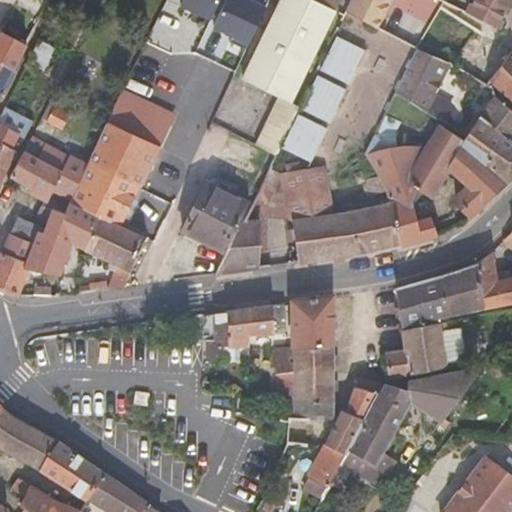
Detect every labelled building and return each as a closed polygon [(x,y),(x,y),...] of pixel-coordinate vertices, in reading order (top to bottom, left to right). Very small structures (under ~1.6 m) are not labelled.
[(169,0),(168,2),(252,40),(270,0),(169,0)] [(277,97),(289,102),(337,0),(280,0),(242,79),(277,97)] [(511,0),(473,0),(467,14),(497,29),(511,0)] [(348,84),(364,50),(333,35),(317,68),(348,84)] [(0,61),(15,71),(27,48),(11,38),(0,58),(0,61)] [(40,39),(27,66),(39,72),(53,46),(40,39)] [(396,93),(423,112),(446,63),(417,48),(416,50),(396,93)] [(511,59),(492,82),(511,100),(511,59)] [(0,61),(0,99),(15,71),(0,61)] [(329,122),(345,90),(313,75),(298,107),(329,122)] [(108,124),(156,148),(172,116),(157,108),(153,116),(137,108),(141,101),(122,92),(108,124)] [(289,102),(277,97),(271,108),(292,118),(294,114),(298,107),(289,102)] [(511,132),(511,112),(494,98),(463,138),(492,158),(486,167),(505,183),(511,177),(511,142),(507,139),(511,132)] [(70,114),(55,107),(48,122),(64,129),(70,114)] [(278,147),(292,118),(271,108),(254,144),(275,154),(278,147)] [(402,247),(439,236),(431,218),(417,222),(412,197),(417,189),(432,199),(448,170),(467,185),(456,197),(474,215),(507,185),(505,183),(486,167),(492,158),(463,138),(461,141),(438,125),(426,148),(410,148),(393,149),(395,129),(400,119),(386,113),(367,153),(378,177),(384,190),(390,202),(402,247)] [(310,162),(326,129),(294,114),(292,118),(278,147),(310,162)] [(0,169),(5,172),(16,151),(11,148),(18,133),(0,122),(0,169)] [(108,268),(115,271),(108,290),(122,287),(152,222),(128,210),(156,148),(108,124),(86,172),(73,200),(67,214),(54,209),(48,226),(45,233),(39,230),(35,243),(27,262),(27,268),(60,275),(71,243),(110,262),(108,268)] [(70,156),(33,136),(10,177),(47,196),(49,198),(53,191),(67,163),(70,156)] [(73,200),(86,172),(67,163),(53,191),(73,200)] [(286,165),(287,172),(302,170),(301,164),(286,165)] [(329,189),(325,168),(302,170),(287,172),(280,173),(288,220),(293,219),(333,214),(329,189)] [(266,171),(255,194),(266,199),(280,173),(266,171)] [(355,175),(357,182),(363,181),(360,174),(355,175)] [(363,181),(369,194),(384,190),(378,177),(363,181)] [(225,252),(239,221),(249,202),(207,182),(204,181),(180,230),(225,252)] [(54,209),(67,214),(73,200),(53,191),(49,198),(47,196),(35,222),(48,226),(54,209)] [(402,247),(390,202),(333,214),(293,219),(300,263),(356,254),(357,256),(402,247)] [(48,226),(35,222),(18,216),(15,223),(10,233),(35,243),(39,230),(45,233),(48,226)] [(258,269),(260,220),(239,221),(225,252),(215,275),(258,269)] [(511,231),(501,240),(511,249),(511,231)] [(2,251),(27,262),(35,243),(10,233),(4,247),(2,251)] [(27,262),(2,251),(0,256),(0,287),(17,297),(27,268),(27,262)] [(484,308),(511,303),(511,281),(509,282),(497,284),(495,274),(491,254),(490,255),(476,263),(484,308)] [(441,275),(449,315),(484,308),(476,263),(441,275)] [(507,272),(495,274),(497,284),(509,282),(507,272)] [(441,275),(395,288),(401,328),(439,321),(438,317),(449,315),(441,275)] [(292,301),(292,303),(292,349),(333,344),(333,296),(292,301)] [(284,304),(201,315),(201,329),(201,349),(248,348),(247,336),(285,335),(284,304)] [(439,321),(401,328),(404,347),(383,351),(388,378),(446,366),(439,321)] [(288,349),(272,349),(275,401),(293,401),(292,416),(307,417),(307,419),(333,418),(333,344),(292,349),(288,349)] [(469,366),(407,378),(405,389),(415,391),(411,399),(442,420),(477,372),(469,366)] [(311,477),(304,491),(320,500),(325,490),(341,462),(339,460),(343,452),(346,454),(383,384),(357,378),(346,411),(341,409),(322,447),(307,475),(311,477)] [(341,462),(325,490),(335,495),(350,468),(361,474),(360,477),(366,480),(367,478),(380,485),(388,469),(376,462),(411,399),(415,391),(405,389),(383,384),(346,454),(343,452),(339,460),(341,462)] [(0,449),(40,472),(58,441),(12,415),(3,407),(0,411),(0,449)] [(287,419),(280,418),(280,425),(287,425),(286,442),(305,445),(307,419),(307,417),(292,416),(287,416),(287,419)] [(55,481),(74,452),(58,441),(40,472),(55,481)] [(104,472),(74,452),(55,481),(85,502),(87,499),(104,472)] [(511,478),(486,458),(445,511),(506,511),(511,506),(511,478)] [(87,499),(109,511),(140,511),(145,505),(147,502),(104,472),(87,499)] [(10,488),(23,499),(30,486),(17,477),(10,488)] [(19,507),(27,511),(78,511),(80,510),(57,500),(30,486),(23,499),(19,507)]
